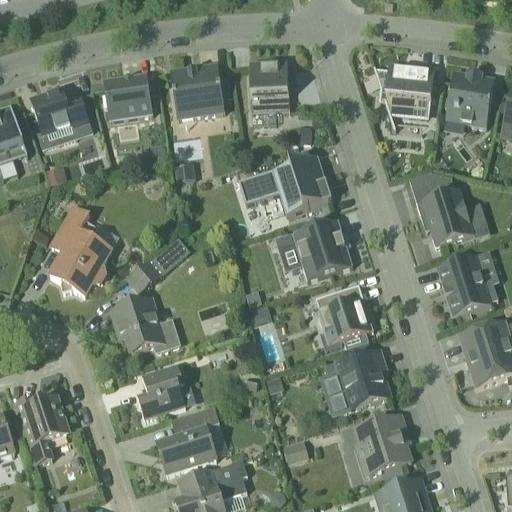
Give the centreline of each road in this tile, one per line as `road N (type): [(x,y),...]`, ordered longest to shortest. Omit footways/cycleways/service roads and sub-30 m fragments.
road 1 (residential): [(449,431),(333,66),(329,27)]
road 2 (residential): [(0,69),(161,33),(329,27)]
road 3 (residential): [(0,324),(65,346),(125,511)]
road 4 (residential): [(329,27),(511,46)]
